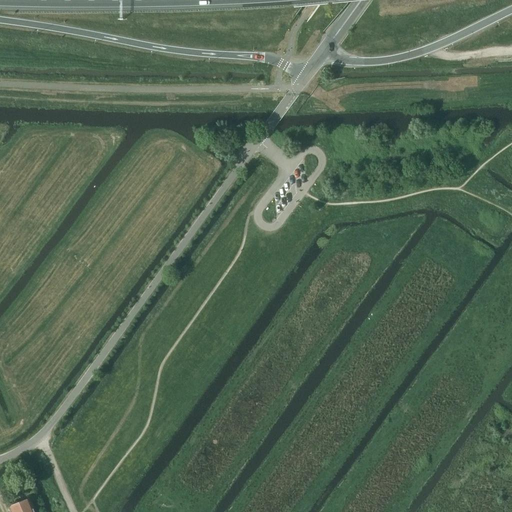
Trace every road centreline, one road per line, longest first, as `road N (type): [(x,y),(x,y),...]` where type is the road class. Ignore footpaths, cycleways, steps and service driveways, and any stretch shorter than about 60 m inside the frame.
road 1 (unclassified): [(0,460),(48,427),(304,79)]
road 2 (trunk): [(0,21),(191,53),(262,56),(304,79)]
road 3 (trunk): [(321,56),(391,60),(511,11)]
